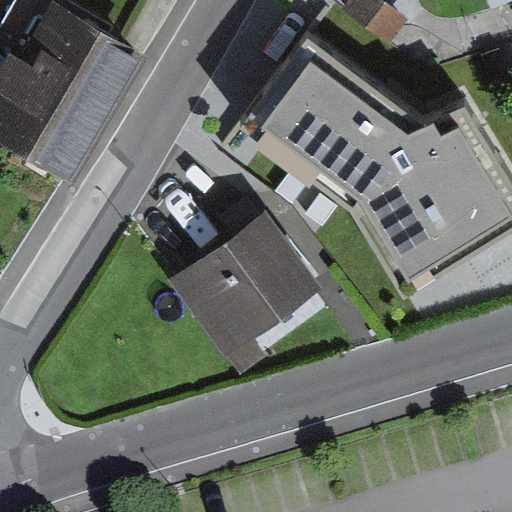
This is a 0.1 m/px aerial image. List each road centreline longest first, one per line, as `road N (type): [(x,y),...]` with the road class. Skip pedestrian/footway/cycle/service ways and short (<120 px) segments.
road 1 (residential): [(0,489),(511,331)]
road 2 (unclassified): [(219,0),(0,374)]
